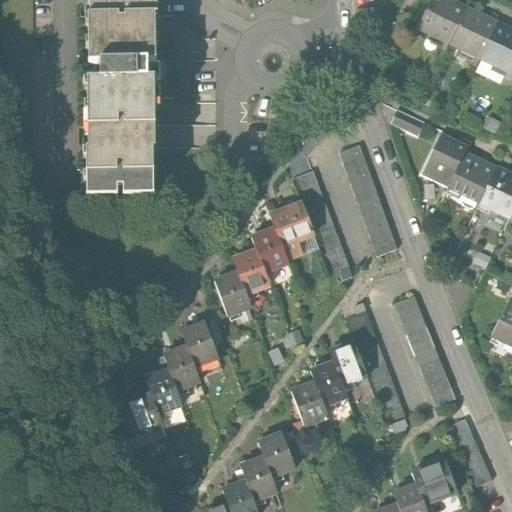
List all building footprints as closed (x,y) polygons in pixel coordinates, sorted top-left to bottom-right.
[(98,81),(85,81),(86,151),(84,151),(85,199),(153,198),(152,150),(154,150),(154,82),(159,81),(160,62),(155,62),(155,17),(157,17),(156,0),(88,0),(89,17),(87,17),(87,64),(98,65),(98,81)] [(466,12),(441,0),(433,0),(417,33),(449,48),(466,12)] [(498,27),(466,12),(449,48),(480,63),(498,27)] [(511,77),(511,33),(498,27),(480,63),(511,78),(511,77)] [(425,124),(397,112),(390,126),(418,139),(425,124)] [(440,137),(420,177),(447,190),(464,157),(467,150),(440,137)] [(360,146),(339,154),(376,259),(397,252),(360,146)] [(495,172),(464,157),(447,190),(479,205),(495,172)] [(291,180),(301,206),(318,250),(328,277),(348,270),(312,172),(291,180)] [(511,180),(495,172),(479,205),(510,220),(511,216),(511,180)] [(275,230),(286,262),(318,250),(301,206),(270,218),(275,230)] [(288,265),(286,262),(275,230),(252,239),(256,253),(264,274),(288,265)] [(269,287),(264,274),(256,253),(233,261),(238,275),(246,296),(269,287)] [(227,318),(251,309),(246,296),(238,275),(214,284),(227,318)] [(414,298),(394,305),(435,408),(455,400),(414,298)] [(511,306),(508,305),(491,338),(511,348),(511,306)] [(345,322),(353,344),(366,380),(385,428),(405,421),(366,314),(345,322)] [(204,326),(181,334),(187,350),(194,370),(217,361),(204,326)] [(343,388),(366,380),(353,344),(330,352),(334,362),(343,388)] [(164,359),(169,373),(177,393),(200,385),(194,370),(187,350),(164,359)] [(324,411),(348,402),(343,388),(334,362),(309,372),(313,383),(324,411)] [(145,382),(151,397),(159,416),(182,408),(177,393),(169,373),(145,382)] [(328,422),(324,411),(313,383),(290,392),(304,430),(328,422)] [(159,416),(151,397),(107,414),(119,444),(162,428),(159,416)] [(491,483),(464,422),(444,431),(470,492),(491,483)] [(260,444),(264,457),(273,479),(295,471),(282,436),(260,444)] [(264,457),(239,466),(245,482),(254,507),(279,497),(273,479),(264,457)] [(417,486),(425,509),(458,498),(445,463),(413,475),(417,486)] [(368,474),(356,466),(347,480),(359,488),(368,474)] [(222,491),(227,505),(229,511),(256,511),(254,507),(245,482),(222,491)] [(426,511),(425,509),(417,486),(393,494),(398,506),(399,511),(426,511)]
